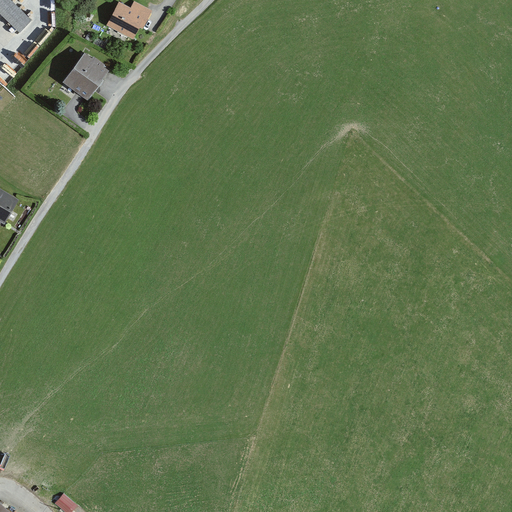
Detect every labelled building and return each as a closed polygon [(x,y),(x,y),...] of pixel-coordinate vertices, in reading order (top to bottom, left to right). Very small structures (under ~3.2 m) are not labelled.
[(0,0),(0,10),(13,23),(23,14),(8,0),(0,0)] [(117,0),(107,19),(132,33),(143,12),(120,0),(117,0)] [(85,90),(104,66),(83,50),(64,74),(85,90)] [(0,214),(4,217),(17,198),(0,187),(0,214)] [(63,491),(55,502),(68,511),(69,511),(78,502),(63,491)] [(14,511),(0,500),(0,511),(14,511)]
